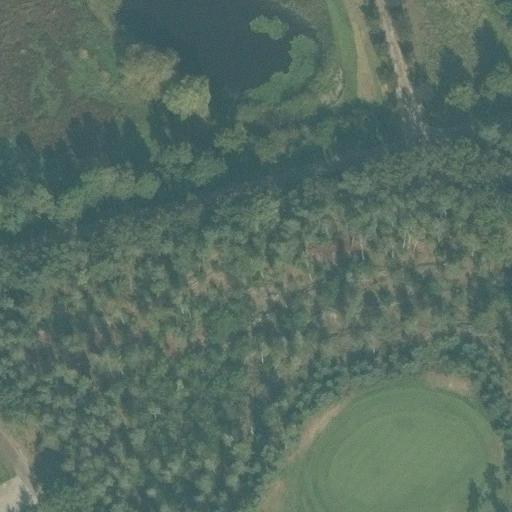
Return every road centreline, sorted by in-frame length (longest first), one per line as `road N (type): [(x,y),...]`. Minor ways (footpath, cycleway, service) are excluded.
road 1 (unclassified): [(0,255),(511,120)]
road 2 (track): [(165,212),(114,64),(81,0)]
